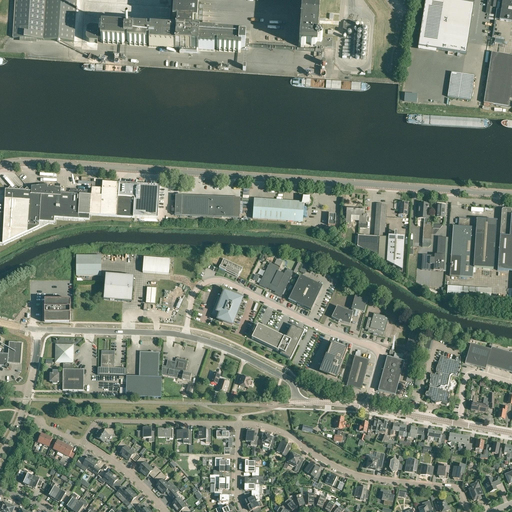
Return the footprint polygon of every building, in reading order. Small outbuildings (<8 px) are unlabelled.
[(15,0),(13,38),(74,42),(76,0),(15,0)] [(179,54),(198,55),(198,50),(214,51),(214,48),(217,48),(217,51),(241,53),(241,50),(249,51),(249,41),(241,41),(241,39),(239,38),(240,29),(220,28),(219,37),(218,37),(217,40),(215,39),(215,36),(199,35),(192,34),(193,26),(197,26),(202,26),(203,9),(198,8),(198,0),(171,0),(171,7),(175,7),(174,9),(172,9),(171,24),(172,24),(172,26),(177,27),(176,33),(165,33),(166,25),(151,24),(150,32),(150,35),(147,35),(147,32),(102,29),(101,32),(98,32),(98,28),(90,28),(88,29),(87,29),(87,31),(86,39),(87,41),(88,42),(90,43),(97,43),(98,40),(101,40),(101,43),(124,44),(125,42),(128,42),(127,45),(146,46),(146,43),(149,43),(149,47),(180,49),(179,54)] [(314,57),(321,57),(321,49),(332,50),(333,40),(320,40),(316,39),(318,0),(302,0),(299,47),(314,48),(314,53),(314,57)] [(425,0),(418,47),(466,55),(474,5),(474,0),(425,0)] [(511,0),(502,0),(499,20),(511,22),(511,0)] [(354,24),(343,24),(343,32),(353,32),(354,24)] [(367,61),(364,38),(357,39),(357,43),(356,43),(357,48),(353,48),(355,58),(357,57),(357,60),(362,59),(362,62),(367,61)] [(484,103),(508,107),(509,100),(511,100),(511,56),(491,54),(484,103)] [(447,97),(471,101),(474,76),(451,73),(447,97)] [(405,101),(417,100),(417,92),(405,92),(405,101)] [(0,243),(3,244),(49,222),(54,222),(54,218),(89,220),(90,215),(133,218),(133,217),(157,219),(160,186),(119,183),(102,182),(102,188),(92,188),(92,191),(70,189),(70,194),(61,194),(61,189),(48,188),(48,185),(31,187),(31,192),(27,188),(24,191),(22,188),(19,190),(16,187),(13,190),(10,187),(7,190),(5,190),(4,213),(0,213),(0,243)] [(232,218),(240,218),(240,198),(233,198),(176,196),(175,216),(232,218)] [(304,203),(301,202),(254,199),(253,219),(302,223),(303,219),(303,218),(307,218),(306,208),(303,208),(304,206),(304,203)] [(399,214),(407,215),(408,203),(400,203),(399,214)] [(383,261),(384,238),(387,205),(376,204),(374,237),(358,236),(357,247),(383,261)] [(422,243),(431,244),(432,223),(427,223),(427,219),(428,205),(419,204),(418,218),(424,218),(424,223),(422,243)] [(436,217),(444,217),(445,206),(437,205),(436,217)] [(358,224),(366,224),(367,215),(363,215),(364,209),(347,208),(345,223),(351,223),(351,216),(359,217),(358,224)] [(502,236),(507,237),(507,235),(509,236),(511,216),(511,210),(509,210),(504,209),(503,209),(502,210),(502,211),(500,236),(502,236)] [(502,236),(500,236),(497,270),(511,271),(511,215),(511,216),(509,236),(507,235),(507,237),(502,236)] [(450,276),(459,277),(472,278),(473,268),(493,269),(496,221),(476,220),(476,221),(474,220),(474,219),(459,218),(458,226),(453,226),(451,257),(450,276)] [(388,238),(384,238),(383,261),(386,263),(402,271),(404,237),(396,237),(397,232),(395,232),(394,237),(388,236),(388,238)] [(437,256),(422,255),(421,270),(443,272),(446,238),(438,237),(437,256)] [(76,276),(101,276),(101,256),(76,256),(76,276)] [(142,273),(169,275),(170,260),(144,258),(142,273)] [(225,271),(237,276),(239,272),(240,273),(242,269),(242,268),(241,268),(225,260),(223,259),(223,260),(221,264),(219,268),(219,269),(220,269),(225,271)] [(270,263),(259,285),(266,289),(266,288),(275,292),(274,294),(281,297),(292,274),(285,271),(284,274),(278,272),(279,268),(270,263)] [(123,302),(132,303),(134,277),(105,275),(105,284),(103,300),(123,302)] [(300,276),(289,300),(297,304),(297,306),(299,307),(299,305),(311,311),(322,287),(300,276)] [(447,297),(477,299),(477,301),(491,302),(491,299),(492,295),(492,290),(485,289),(482,289),(479,289),(478,289),(478,288),(447,286),(447,297)] [(146,303),(155,304),(156,289),(147,288),(146,303)] [(218,320),(232,325),(242,299),(224,293),(222,299),(218,298),(217,302),(215,307),(216,307),(216,308),(217,309),(218,308),(217,312),(220,313),(218,320)] [(341,323),(350,325),(352,316),(354,316),(355,311),(364,313),(366,305),(368,300),(355,296),(351,309),(352,310),(352,312),(345,310),(337,306),(331,318),(339,322),(341,323)] [(70,300),(45,300),(44,323),(70,323),(70,300)] [(368,332),(383,336),(385,331),(384,331),(388,318),(374,314),(373,319),(368,318),(365,329),(368,330),(368,332)] [(278,351),(281,353),(280,354),(290,360),(304,332),(292,326),(285,339),(284,338),(258,325),(256,330),(254,330),(252,333),(254,334),(252,339),(278,352),(278,351)] [(407,346),(408,346),(406,350),(413,352),(414,345),(420,347),(423,336),(410,333),(407,346)] [(423,349),(430,351),(432,345),(434,335),(428,334),(423,349)] [(9,342),(8,355),(8,363),(20,364),(22,343),(9,342)] [(336,378),(347,349),(332,343),(327,355),(329,356),(323,371),(330,373),(329,375),(336,378)] [(63,391),(83,391),(84,370),(73,370),(73,366),(72,365),(75,362),(74,360),(74,345),(55,344),(55,363),(63,363),(63,391)] [(511,353),(491,348),(491,350),(470,344),(466,359),(465,364),(485,370),(486,366),(511,373),(511,353)] [(102,354),(101,364),(101,367),(98,367),(98,375),(126,375),(126,368),(114,368),(115,354),(110,354),(110,351),(102,351),(102,354)] [(126,396),(161,396),(162,378),(159,377),(159,351),(139,351),(139,376),(126,375),(126,396)] [(0,366),(5,367),(6,368),(7,369),(8,369),(8,368),(9,368),(9,367),(9,366),(9,365),(8,365),(8,363),(8,355),(0,353),(0,366)] [(390,394),(395,395),(400,374),(399,373),(402,360),(387,356),(384,369),(384,370),(379,390),(390,394)] [(441,403),(447,406),(449,405),(448,399),(449,395),(448,393),(452,376),(458,378),(459,374),(458,372),(460,369),(460,367),(460,358),(455,358),(455,361),(449,359),(441,356),(441,357),(436,370),(435,375),(432,374),(430,375),(430,376),(430,378),(429,387),(428,393),(426,393),(425,396),(431,399),(431,401),(435,403),(435,405),(436,405),(441,403)] [(348,381),(350,382),(350,383),(350,384),(350,385),(351,385),(351,386),(352,387),(353,387),(354,388),(355,388),(356,388),(357,388),(358,387),(359,387),(360,386),(361,385),(361,384),(362,380),(364,380),(369,360),(355,357),(348,381)] [(182,380),(190,381),(192,374),(186,372),(188,361),(176,359),(175,362),(168,360),(166,369),(164,368),(162,368),(162,376),(177,379),(178,375),(182,376),(182,380)] [(53,384),(57,384),(57,382),(59,382),(59,374),(57,374),(58,371),(53,371),(53,374),(50,374),(50,375),(49,375),(49,381),(50,381),(50,382),(53,382),(53,384)] [(218,391),(225,394),(229,382),(221,380),(221,381),(218,380),(220,375),(214,373),(211,382),(217,384),(219,385),(218,391)] [(239,385),(248,389),(249,387),(252,387),(253,382),(251,381),(251,379),(250,379),(251,377),(247,376),(246,378),(242,376),(239,385)] [(185,395),(191,397),(192,395),(195,387),(188,385),(186,392),(185,395)] [(471,410),(478,412),(480,405),(476,404),(478,397),(474,396),(472,403),(471,410)] [(483,405),(480,405),(478,412),(486,413),(487,413),(488,406),(487,406),(488,399),(484,398),(483,405)] [(498,418),(504,419),(506,411),(507,407),(503,406),(503,411),(499,410),(498,418)] [(335,429),(341,430),(342,428),(345,429),(346,422),(343,422),(344,418),(338,417),(337,420),(335,420),(334,424),(336,425),(335,429)] [(380,427),(379,432),(385,433),(387,422),(381,420),(381,422),(381,427),(380,427)] [(375,434),(378,434),(379,432),(380,427),(381,427),(381,422),(375,421),(374,425),(372,425),(371,430),(376,431),(375,434)] [(365,422),(362,422),(361,425),(357,425),(356,432),(366,433),(368,423),(367,423),(366,422),(365,422)] [(394,431),(399,432),(400,426),(393,424),(393,428),(391,427),(390,434),(393,435),(394,431)] [(404,437),(406,437),(408,430),(406,430),(406,427),(400,426),(399,432),(404,433),(404,437)] [(416,439),(416,435),(417,429),(411,427),(410,431),(409,430),(407,438),(416,439)] [(149,442),(154,442),(154,436),(151,436),(152,428),(143,428),(143,432),(139,431),(139,436),(143,436),(143,439),(149,439),(149,442)] [(96,437),(104,443),(109,435),(114,436),(114,429),(105,429),(103,432),(100,430),(99,432),(98,432),(96,435),(97,435),(96,437)] [(169,440),(173,440),(173,434),(173,429),(166,429),(166,430),(164,430),(164,429),(158,429),(158,438),(169,439),(169,440)] [(206,429),(198,429),(198,433),(196,434),(198,436),(198,440),(206,440),(206,443),(210,443),(211,430),(206,430),(206,429)] [(230,446),(232,446),(232,438),(230,438),(230,434),(229,434),(229,432),(226,432),(226,429),(220,429),(220,432),(216,432),(216,438),(230,438),(230,446)] [(421,440),(424,440),(425,433),(423,433),(424,430),(417,429),(416,435),(421,436),(421,440)] [(183,444),(191,444),(191,432),(183,432),(183,431),(177,431),(177,440),(184,440),(183,444)] [(251,446),(256,447),(258,438),(254,437),(255,432),(251,431),(251,432),(248,432),(246,442),(251,443),(251,446)] [(333,441),(341,443),(342,436),(340,436),(341,431),(338,431),(337,435),(335,435),(333,441)] [(430,437),(434,438),(435,432),(428,431),(428,434),(426,433),(424,440),(430,441),(430,437)] [(442,433),(435,432),(434,438),(434,441),(437,442),(438,439),(439,439),(438,443),(441,444),(444,444),(445,441),(442,440),(442,436),(441,436),(442,433)] [(263,447),(272,450),(276,441),(272,440),(273,437),(270,436),(270,435),(264,433),(262,439),(264,440),(263,443),(264,444),(263,447)] [(43,445),(47,437),(41,434),(37,445),(42,448),(43,445)] [(43,445),(49,447),(52,439),(47,437),(43,445)] [(461,444),(462,444),(464,444),(464,447),(466,447),(466,450),(471,451),(472,444),(468,443),(469,438),(463,437),(461,444)] [(475,452),(479,452),(480,449),(482,450),(484,442),(477,440),(475,449),(475,452)] [(53,449),(58,452),(62,444),(57,441),(53,449)] [(120,454),(124,458),(130,450),(126,446),(121,442),(117,448),(122,451),(120,454)] [(277,453),(286,457),(289,451),(285,450),(288,445),(282,442),(281,443),(279,444),(279,447),(277,453)] [(58,452),(63,454),(67,446),(62,444),(58,452)] [(496,458),(501,459),(502,449),(499,448),(499,445),(493,444),(492,453),(497,454),(496,458)] [(73,449),(67,446),(63,454),(69,457),(73,449)] [(130,458),(135,462),(139,457),(135,453),(130,450),(124,458),(128,461),(130,458)] [(480,455),(479,459),(488,458),(489,451),(486,450),(485,455),(480,455)] [(367,469),(374,470),(374,469),(377,470),(377,469),(381,470),(384,455),(377,453),(376,459),(369,458),(368,460),(368,461),(367,461),(367,462),(366,463),(366,464),(366,465),(367,466),(367,469)] [(294,471),(298,473),(302,465),(298,463),(301,458),(298,457),(299,456),(295,454),(295,455),(292,454),(287,464),(296,468),(294,471)] [(87,469),(93,460),(88,457),(86,460),(81,457),(75,465),(85,472),(87,469)] [(389,469),(393,473),(397,470),(401,471),(404,458),(399,457),(399,459),(397,461),(395,458),(391,462),(389,469)] [(138,470),(142,473),(149,466),(145,462),(140,458),(136,463),(141,467),(138,470)] [(215,467),(229,467),(229,461),(223,461),(223,458),(215,458),(215,461),(215,467)] [(246,461),(246,467),(256,468),(256,462),(260,462),(260,458),(256,458),(252,458),(252,462),(246,461)] [(92,472),(97,475),(101,470),(95,466),(97,463),(93,460),(87,469),(92,472)] [(404,473),(416,475),(418,461),(414,461),(414,462),(406,461),(404,473)] [(313,480),(317,482),(320,474),(317,473),(319,469),(315,466),(310,463),(304,471),(308,474),(308,473),(311,475),(311,476),(314,478),(313,480)] [(454,480),(459,481),(460,474),(464,474),(465,465),(459,464),(459,468),(454,467),(452,477),(453,477),(453,479),(454,479),(454,480)] [(426,475),(432,476),(433,467),(427,466),(427,467),(420,465),(420,470),(421,471),(420,475),(426,476),(426,475)] [(149,474),(154,479),(160,471),(155,467),(153,469),(149,466),(142,473),(146,477),(149,474)] [(439,478),(444,479),(445,473),(448,474),(450,467),(444,466),(443,468),(438,467),(437,475),(439,476),(438,477),(439,477),(439,478)] [(213,476),(216,476),(219,476),(222,476),(222,473),(229,473),(229,467),(215,467),(217,467),(217,471),(213,471),(213,476)] [(252,476),(255,476),(259,477),(259,468),(256,468),(246,467),(246,473),(252,473),(252,476)] [(29,488),(34,477),(34,476),(28,474),(28,472),(24,470),(22,475),(24,475),(22,480),(25,481),(24,484),(25,485),(25,486),(29,488)] [(107,483),(114,476),(109,472),(107,475),(102,471),(98,476),(100,478),(98,480),(103,485),(105,482),(107,483)] [(156,486),(160,490),(167,484),(163,480),(166,477),(161,472),(154,479),(158,484),(156,486)] [(336,489),(341,491),(344,484),(339,482),(335,481),(337,478),(329,474),(325,483),(332,487),(333,486),(337,488),(336,489)] [(114,484),(119,488),(121,486),(116,482),(118,479),(114,476),(107,483),(112,487),(114,484)] [(222,479),(222,476),(219,476),(216,476),(213,476),(211,476),(211,478),(219,478),(219,484),(229,485),(229,479),(222,479)] [(255,476),(252,476),(252,479),(245,479),(245,485),(255,485),(259,485),(260,480),(264,480),(264,477),(259,477),(255,476)] [(29,488),(33,490),(34,489),(35,489),(37,486),(40,487),(43,482),(39,480),(34,477),(29,488)] [(484,481),(489,493),(497,490),(495,486),(501,484),(498,478),(493,480),(492,478),(484,481)] [(170,481),(167,484),(160,490),(163,494),(166,492),(170,497),(178,490),(170,481)] [(50,498),(54,501),(61,490),(56,487),(57,484),(53,482),(48,491),(52,493),(50,497),(51,497),(50,498)] [(471,496),(474,501),(476,500),(477,501),(481,499),(480,496),(483,495),(478,483),(471,486),(472,489),(469,490),(470,492),(469,493),(470,496),(471,496)] [(215,484),(214,493),(218,493),(222,493),(222,490),(228,490),(229,485),(219,484),(215,484)] [(252,491),(252,494),(255,494),(259,494),(259,491),(259,485),(255,485),(245,485),(245,491),(252,491)] [(360,500),(364,501),(364,498),(367,499),(368,495),(365,494),(367,487),(363,486),(363,488),(357,487),(354,497),(360,498),(360,500)] [(123,503),(126,500),(133,493),(129,489),(126,491),(122,487),(117,492),(122,496),(119,499),(123,503)] [(383,505),(392,506),(394,496),(390,495),(390,493),(387,493),(388,491),(381,489),(379,497),(382,498),(382,500),(384,501),(383,505)] [(54,501),(58,503),(59,502),(60,503),(62,500),(65,502),(71,493),(67,490),(66,493),(61,490),(54,501)] [(199,491),(195,493),(200,499),(204,496),(199,491)] [(126,500),(123,503),(127,507),(130,504),(135,508),(139,503),(134,499),(137,496),(133,493),(126,500)] [(172,504),(175,509),(183,502),(176,493),(171,497),(174,502),(172,504)] [(220,502),(222,507),(228,504),(228,497),(222,497),(222,493),(218,493),(214,493),(214,497),(218,497),(218,502),(220,502)] [(68,509),(72,511),(79,502),(75,499),(77,496),(74,494),(67,503),(70,505),(68,507),(69,508),(68,509)] [(246,501),(248,506),(260,501),(259,500),(259,494),(255,494),(252,494),(251,498),(246,501)] [(314,506),(314,505),(314,495),(314,494),(308,494),(308,496),(301,495),(304,504),(308,504),(308,506),(314,506)] [(305,506),(304,504),(301,495),(296,497),(296,498),(290,500),(296,507),(299,506),(299,507),(305,506)] [(322,509),(322,508),(325,499),(326,498),(320,496),(320,497),(314,495),(314,505),(317,506),(316,507),(322,509)] [(296,507),(290,500),(289,499),(285,503),(285,504),(280,508),(286,511),(289,511),(291,511),(292,511),(296,508),(296,507)] [(327,511),(330,511),(335,505),(335,504),(330,501),(330,502),(325,499),(322,508),(325,510),(325,511),(327,511)] [(260,501),(248,506),(250,511),(252,511),(256,511),(260,510),(259,506),(261,505),(260,501)] [(428,511),(432,509),(430,501),(422,504),(423,507),(419,509),(419,511),(428,511)] [(446,511),(450,510),(449,506),(446,507),(444,501),(438,503),(437,502),(434,503),(436,509),(439,508),(440,511),(446,511)] [(0,511),(6,511),(10,504),(5,502),(5,504),(4,503),(2,506),(0,505),(0,511)] [(79,502),(72,511),(71,511),(79,511),(82,511),(88,505),(85,503),(84,505),(83,504),(79,502)] [(179,511),(181,511),(182,511),(189,511),(190,511),(186,507),(183,502),(175,509),(177,511),(179,511)]
